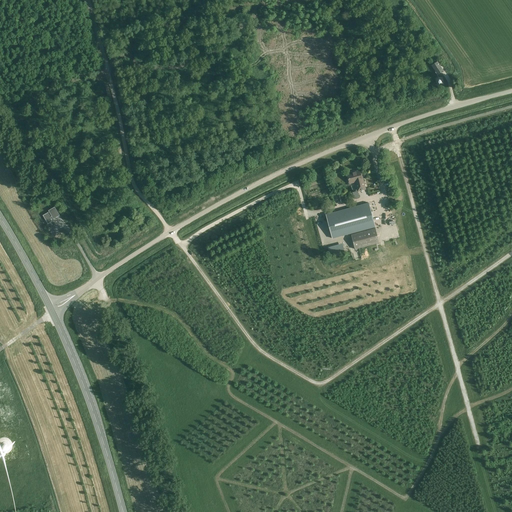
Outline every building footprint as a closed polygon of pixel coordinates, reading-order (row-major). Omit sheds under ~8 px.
[(438,75),(443,71),(437,61),(431,65),(438,75)] [(347,174),(350,183),(356,181),(357,184),(356,184),(358,191),(365,189),(363,182),(364,182),(362,177),(360,170),(347,174)] [(369,203),(326,215),(333,238),(375,227),(369,203)] [(48,224),(52,221),(52,220),(60,215),(55,207),(49,210),(49,212),(43,215),(48,224)] [(355,249),(379,243),(375,228),(351,235),(355,249)]
